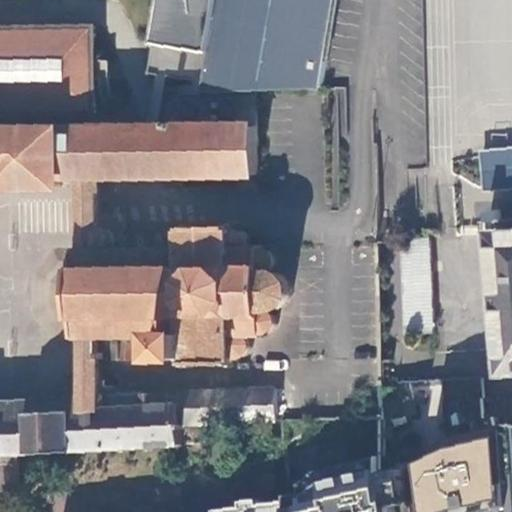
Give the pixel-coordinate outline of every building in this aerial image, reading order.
[(148,73),(206,83),(218,0),(154,0),(146,45),(153,46),(148,73)] [(335,0),(218,0),(206,83),(204,94),(259,92),(321,89),(335,0)] [(94,25),(0,27),(0,34),(23,34),(24,107),(0,106),(0,113),(97,112),(96,106),(36,107),(35,34),(95,33),(94,25)] [(95,33),(35,34),(36,107),(96,106),(96,101),(95,60),(95,33)] [(23,34),(0,34),(0,106),(24,107),(23,34)] [(109,59),(95,60),(96,101),(111,101),(109,59)] [(75,336),(77,336),(77,339),(86,339),(87,396),(0,401),(0,456),(16,456),(128,448),(128,452),(133,451),(132,448),(152,446),(153,450),(158,450),(157,446),(184,444),(184,424),(207,423),(255,421),(254,389),(180,392),(181,403),(169,403),(168,392),(147,393),(147,392),(102,395),(102,359),(119,359),(120,336),(137,336),(138,339),(142,338),(141,336),(163,335),(163,339),(167,339),(167,353),(165,353),(165,357),(166,356),(166,358),(168,358),(168,360),(172,360),(172,359),(190,359),(190,361),(192,361),(192,365),(196,365),(196,362),(233,361),(233,365),(238,365),(238,360),(242,359),(242,355),(244,355),(248,354),(252,350),(252,348),(253,344),(253,342),(251,339),(250,337),(248,335),(247,333),(263,333),(264,335),(268,335),(268,332),(271,331),(273,330),(276,328),(277,326),(278,322),(279,320),(278,317),(278,315),(277,313),(275,311),(273,310),(279,309),(282,308),(285,305),(289,302),(291,299),(292,295),(293,292),(293,289),(292,282),(289,277),(287,275),(284,273),(279,271),(276,270),(271,270),(274,268),(276,267),(278,263),(278,262),(278,260),(278,255),(276,253),(275,252),(274,251),(271,250),(268,249),(266,249),(266,244),(263,244),(263,248),(249,248),(251,245),(251,242),(250,237),(248,233),(246,232),(243,231),(240,231),(240,228),(236,228),(236,223),(232,223),(232,227),(195,227),(195,223),(190,223),(191,229),(187,229),(187,233),(191,233),(191,246),(189,246),(189,249),(167,249),(167,246),(162,246),(162,249),(140,250),(140,246),(136,246),(136,250),(117,250),(118,247),(120,244),(120,240),(119,238),(119,236),(117,233),(114,230),(112,229),(107,227),(101,228),(100,176),(260,173),(259,92),(204,94),(168,95),(170,127),(99,128),(99,123),(84,124),(84,128),(0,129),(0,190),(64,187),(64,185),(83,185),(85,247),(76,247),(76,251),(73,251),(73,255),(76,255),(76,270),(72,270),(72,275),(76,275),(77,312),(74,312),(74,317),(77,317),(77,331),(75,332),(75,336)] [(511,148),(480,151),(482,192),(511,189),(511,148)] [(511,224),(502,225),(503,231),(479,233),(494,378),(511,375),(511,224)] [(402,240),(408,332),(433,332),(430,238),(402,240)] [(137,336),(120,336),(119,359),(166,358),(166,356),(165,357),(165,353),(167,353),(167,339),(163,339),(163,335),(141,336),(142,338),(138,339),(137,336)] [(446,442),(424,465),(430,502),(431,511),(504,511),(511,510),(511,394),(485,396),(483,377),(443,380),(446,442)] [(254,389),(255,421),(279,420),(278,388),(254,389)] [(207,442),(207,423),(184,424),(184,444),(207,442)] [(293,511),(399,511),(399,507),(407,505),(430,502),(424,465),(423,464),(389,471),(387,454),(324,471),(306,484),(308,494),(291,496),(292,500),(293,511)] [(293,511),(292,500),(266,504),(265,498),(248,500),(248,506),(221,510),(221,511),(293,511)] [(431,511),(430,502),(407,505),(408,511),(431,511)]
